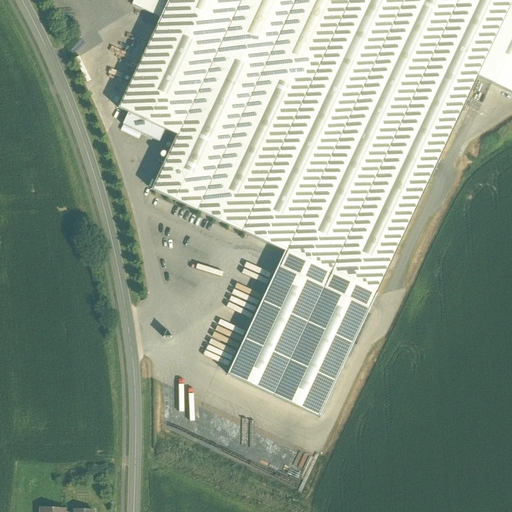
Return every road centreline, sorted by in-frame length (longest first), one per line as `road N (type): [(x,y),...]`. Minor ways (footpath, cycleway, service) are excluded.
road 1 (tertiary): [(133,511),(135,414),(121,284),(75,119),(21,0)]
road 2 (unknown): [(56,70),(176,0)]
